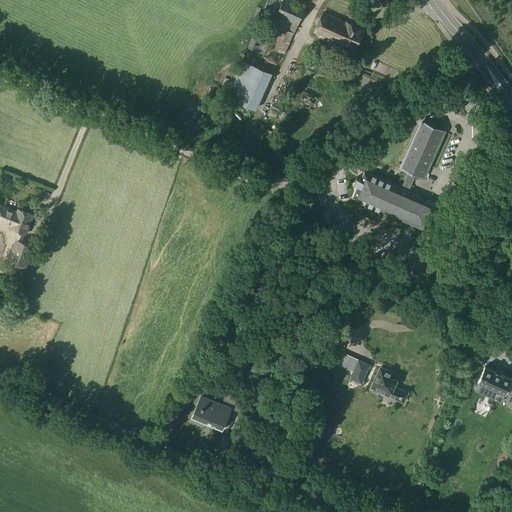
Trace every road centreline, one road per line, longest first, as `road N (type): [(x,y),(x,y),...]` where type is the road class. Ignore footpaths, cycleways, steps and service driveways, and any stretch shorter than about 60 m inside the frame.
road 1 (track): [(0,71),(258,183),(284,182),(486,44)]
road 2 (unknown): [(0,376),(306,511)]
road 3 (secondary): [(511,107),(432,0)]
